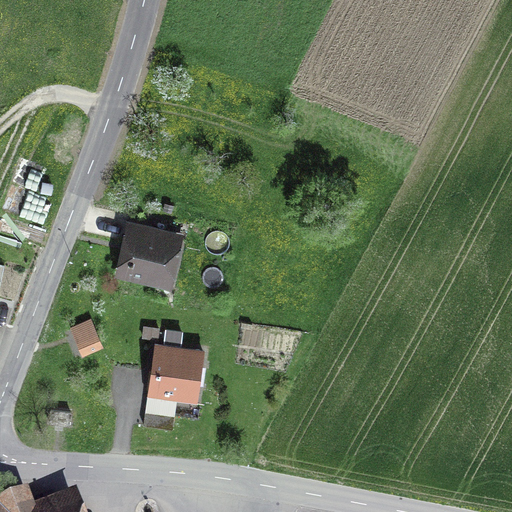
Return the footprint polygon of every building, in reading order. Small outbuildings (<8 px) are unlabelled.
[(0,232),(42,244),(45,230),(28,226),(29,222),(10,217),(9,221),(0,218),(0,232)] [(183,230),(126,218),(114,276),(171,288),(183,230)] [(103,345),(91,316),(70,326),(82,354),(103,345)] [(143,324),(142,337),(159,338),(160,325),(143,324)] [(163,341),(154,340),(143,425),(173,428),(177,397),(181,398),(180,406),(192,407),(193,399),(197,400),(199,384),(208,385),(210,366),(201,365),(204,346),(181,343),(183,329),(165,327),(163,341)] [(70,413),(47,412),(46,426),(69,427),(70,413)] [(28,487),(0,497),(0,511),(84,511),(75,487),(33,502),(28,487)]
